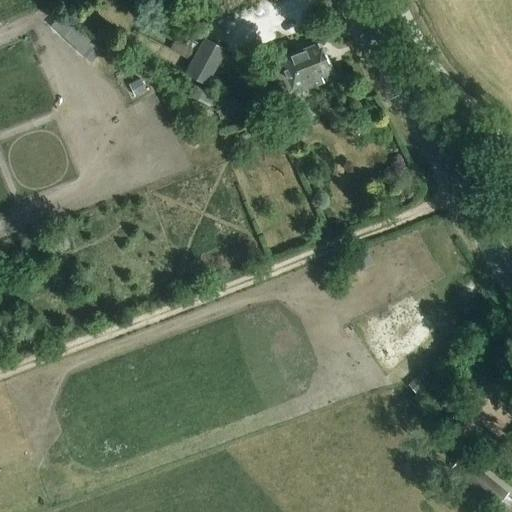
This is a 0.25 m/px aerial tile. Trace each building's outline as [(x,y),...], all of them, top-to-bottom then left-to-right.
[(205,37),(186,73),(207,86),(227,50),(205,37)] [(280,58),(283,64),(275,68),(288,96),(308,87),(306,83),(305,81),(333,68),(320,39),(280,58)] [(136,96),(147,91),(141,79),(130,85),(136,96)] [(199,84),(195,95),(217,102),(220,91),(199,84)] [(283,142),(277,145),(282,157),(288,154),(283,142)] [(495,354),(490,361),(497,367),(503,360),(495,354)] [(424,371),(417,377),(424,384),(426,387),(432,381),(430,378),(424,371)] [(498,504),(507,493),(462,455),(452,466),(498,504)]
